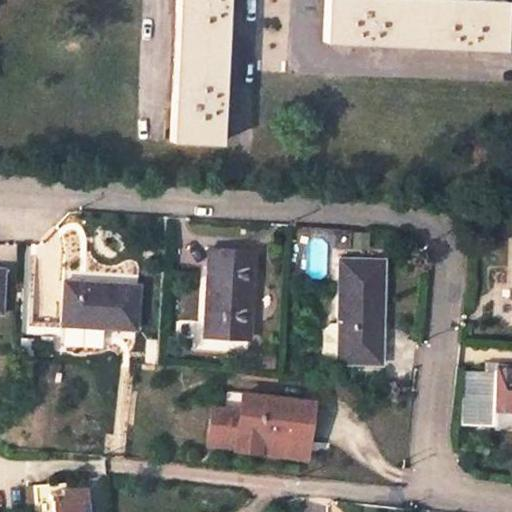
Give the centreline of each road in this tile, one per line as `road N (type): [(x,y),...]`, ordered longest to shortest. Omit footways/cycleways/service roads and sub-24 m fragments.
road 1 (residential): [(428,488),(445,288),(436,255),(402,231),(0,205)]
road 2 (residential): [(108,467),(395,498),(428,488)]
road 3 (unknown): [(511,69),(306,71),(296,0)]
